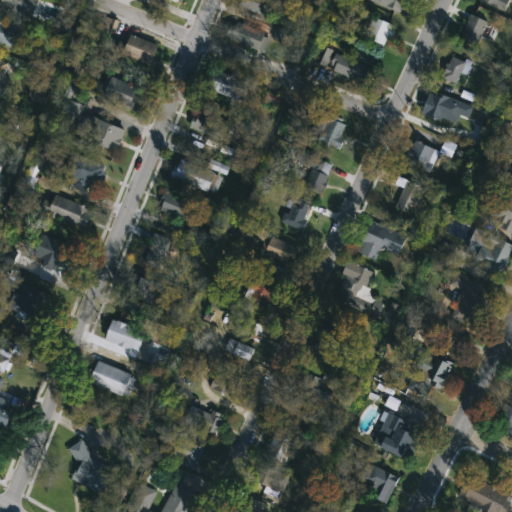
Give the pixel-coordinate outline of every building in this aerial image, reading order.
[(42,0),(36,18),(1,6),(3,0),(42,0)] [(242,0),(279,0),(277,16),(241,10),(242,0)] [(411,0),(406,13),(384,3),(385,0),(411,0)] [(481,0),(510,0),(506,11),(481,0)] [(490,23),(479,45),(462,37),(473,15),(490,23)] [(365,37),(375,16),(398,27),(389,48),(365,37)] [(117,21),(113,31),(101,27),(104,17),(117,21)] [(0,21),(24,31),(16,50),(0,43),(0,21)] [(126,33),(162,46),(155,65),(137,59),(131,77),(114,70),(126,33)] [(368,88),(331,69),(339,53),(376,71),(368,88)] [(470,63),(459,86),(444,77),(455,56),(470,63)] [(0,58),(11,63),(3,82),(0,80),(0,58)] [(241,105),(208,88),(217,69),(250,85),(241,105)] [(143,91),(133,110),(103,93),(114,74),(143,91)] [(430,91),(421,112),(440,120),(442,116),(456,121),(460,113),(469,116),(473,105),(438,91),(437,94),(430,91)] [(192,130),(196,111),(231,120),(227,139),(192,130)] [(119,150),(74,135),(81,114),(126,130),(119,150)] [(342,137),(347,140),(341,150),(320,140),(331,117),(348,125),(342,137)] [(407,161),(416,140),(441,152),(432,172),(407,161)] [(458,151),(468,157),(463,164),(453,158),(458,151)] [(25,187),(38,152),(45,154),(33,190),(25,187)] [(96,191),(63,175),(75,152),(107,168),(96,191)] [(173,178),(180,159),(221,175),(213,194),(173,178)] [(401,185),(405,177),(428,189),(415,215),(397,206),(406,188),(401,185)] [(511,199),(511,236),(482,216),(499,190),(511,199)] [(93,209),(86,229),(49,214),(57,194),(93,209)] [(160,210),(164,200),(199,214),(195,224),(160,210)] [(511,245),(511,255),(501,278),(485,270),(488,263),(466,253),(471,243),(453,234),(460,220),(511,245)] [(378,261),(360,252),(373,223),(408,239),(400,255),(384,248),(378,261)] [(145,262),(153,234),(175,239),(168,268),(145,262)] [(68,274),(43,266),(44,260),(36,257),(43,235),(77,247),(68,274)] [(268,254),(274,237),(301,248),(295,264),(268,254)] [(333,297),(351,262),(374,273),(361,299),(357,297),(352,307),(333,297)] [(474,326),(453,316),(465,291),(452,285),(458,273),(492,289),(474,326)] [(135,300),(145,276),(162,284),(151,307),(135,300)] [(11,305),(19,282),(48,294),(39,316),(11,305)] [(352,352),(320,334),(330,317),(361,335),(352,352)] [(142,353),(108,339),(116,319),(150,333),(142,353)] [(6,356),(12,358),(5,374),(0,371),(0,338),(11,343),(6,356)] [(254,349),(248,365),(244,364),(231,397),(209,389),(220,360),(234,366),(237,358),(223,352),(228,339),(254,349)] [(454,361),(443,391),(430,387),(427,396),(404,388),(417,349),(454,361)] [(93,383),(102,362),(136,375),(127,397),(93,383)] [(296,392),(304,371),(335,383),(327,404),(296,392)] [(511,432),(496,426),(510,394),(511,394),(511,432)] [(184,422),(192,403),(223,417),(215,436),(184,422)] [(0,405),(16,418),(1,438),(0,437),(0,405)] [(417,436),(407,460),(373,445),(387,413),(407,421),(403,430),(417,436)] [(287,466),(264,456),(274,434),(296,443),(287,466)] [(118,476),(98,494),(78,474),(85,467),(69,451),(82,439),(118,476)] [(289,478),(281,493),(255,480),(262,465),(289,478)] [(398,476),(385,507),(359,497),(372,466),(398,476)] [(511,504),(508,511),(487,511),(457,497),(468,475),(511,496),(511,504)] [(156,491),(148,511),(161,511),(171,485),(192,493),(185,511),(128,511),(138,485),(156,491)]
